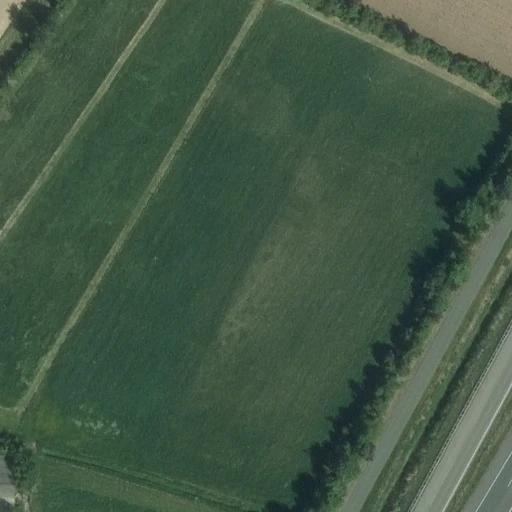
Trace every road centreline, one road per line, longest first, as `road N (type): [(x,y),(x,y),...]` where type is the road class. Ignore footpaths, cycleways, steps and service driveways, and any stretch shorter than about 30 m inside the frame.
road 1 (unclassified): [(348,511),(511,206)]
road 2 (motorway): [(511,364),(433,511)]
